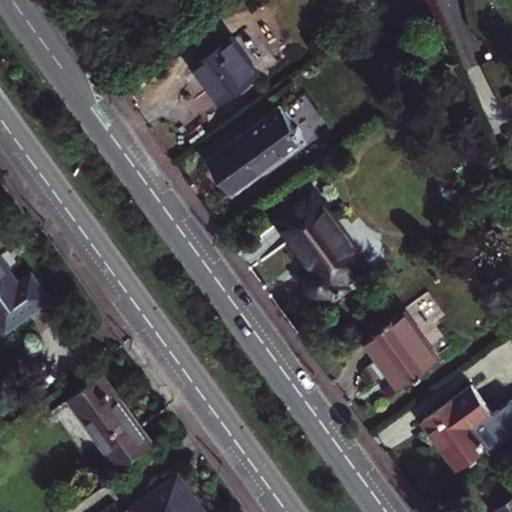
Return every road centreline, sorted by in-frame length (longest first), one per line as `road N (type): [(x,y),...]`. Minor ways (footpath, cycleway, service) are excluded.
road 1 (secondary): [(375,511),(11,0)]
road 2 (secondary): [(0,103),(298,511)]
